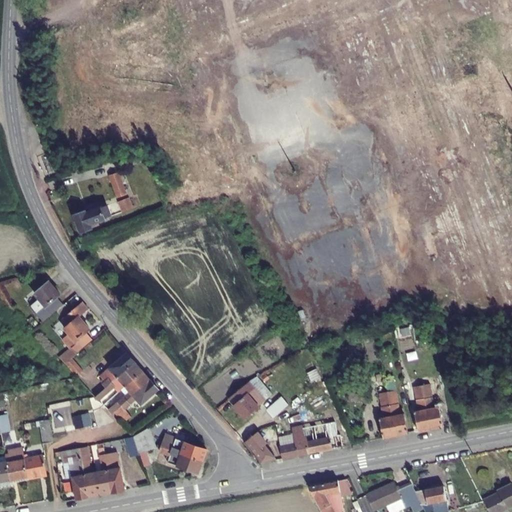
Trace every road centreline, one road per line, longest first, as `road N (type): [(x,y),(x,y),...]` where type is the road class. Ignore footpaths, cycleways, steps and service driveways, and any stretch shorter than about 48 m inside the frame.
road 1 (tertiary): [(11,0),(10,104),(37,209),(83,280),(226,443),(243,482)]
road 2 (tertiary): [(511,430),(243,482)]
road 3 (tertiary): [(88,511),(243,482)]
